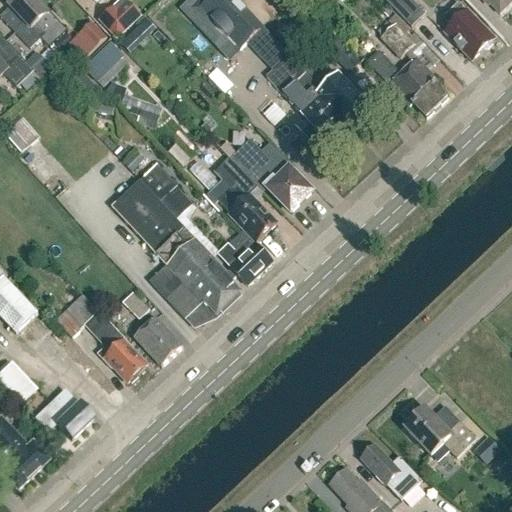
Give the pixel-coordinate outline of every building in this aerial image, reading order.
[(30,0),(18,0),(10,8),(25,24),(14,34),(30,52),(41,42),(50,51),(68,34),(59,25),(49,14),(46,17),(30,0)] [(247,47),(264,31),(235,0),(211,0),(199,11),(239,54),(247,47)] [(414,33),(427,19),(408,0),(387,0),(385,2),(414,33)] [(511,0),(483,0),(501,18),(511,6),(511,0)] [(468,15),(459,6),(443,21),(452,31),(446,37),(473,65),(496,43),(469,15),(468,15)] [(128,7),(117,17),(109,9),(96,21),(117,43),(130,31),(141,21),(128,7)] [(121,44),(130,53),(152,31),(143,22),(121,44)] [(81,36),(96,52),(108,41),(93,25),(81,36)] [(401,64),(417,49),(397,28),(381,43),(401,64)] [(272,74),(283,64),(289,59),(289,58),(264,31),(247,47),(272,74)] [(324,50),(333,59),(343,50),(333,40),(324,50)] [(107,43),(81,71),(95,85),(122,57),(107,43)] [(2,65),(0,62),(0,79),(4,76),(17,91),(34,74),(15,54),(2,65)] [(329,88),(323,81),(318,81),(293,55),(289,58),(289,59),(283,64),(272,74),(266,80),(312,128),(305,136),(318,150),(329,141),(333,142),(337,140),(341,136),(343,132),(342,128),(343,127),(347,131),(369,110),(339,78),(329,88)] [(401,79),(379,56),(367,67),(411,112),(414,109),(427,123),(448,102),(436,89),(439,86),(417,64),(401,79)] [(36,57),(27,65),(38,76),(46,68),(36,57)] [(73,69),(67,74),(73,80),(78,75),(73,69)] [(82,75),(75,82),(87,95),(94,89),(82,75)] [(116,90),(113,101),(122,104),(126,93),(116,90)] [(143,114),(139,127),(155,132),(159,119),(143,114)] [(22,120),(1,134),(15,155),(36,142),(22,120)] [(244,176),(259,191),(264,187),(292,216),(314,195),(285,166),(276,174),(247,145),(230,161),(244,176)] [(252,198),(259,191),(244,176),(230,161),(215,176),(243,205),(231,217),(260,247),(279,229),(263,213),(264,211),(252,198)] [(141,185),(178,224),(193,210),(177,192),(178,191),(158,169),(141,185)] [(177,224),(178,224),(141,185),(113,212),(162,266),(166,270),(150,286),(186,323),(204,305),(218,318),(242,296),(225,279),(226,277),(199,248),(177,224)] [(249,289),(273,266),(251,242),(226,265),(249,289)] [(0,321),(16,338),(39,317),(5,281),(0,285),(0,321)] [(81,334),(81,333),(85,329),(83,327),(97,313),(84,299),(57,324),(73,342),(81,334)] [(138,323),(149,313),(140,303),(129,313),(138,323)] [(133,386),(140,379),(139,378),(148,369),(132,352),(131,350),(118,335),(97,313),(83,327),(85,329),(106,352),(99,358),(113,372),(115,372),(129,387),(131,385),(133,386)] [(163,370),(184,350),(157,321),(135,341),(163,370)] [(0,368),(0,390),(16,407),(32,392),(5,364),(0,368)] [(78,407),(65,394),(35,422),(48,436),(56,427),(72,444),(94,422),(79,406),(78,407)] [(449,438),(426,413),(406,432),(432,460),(445,448),(458,463),(478,444),(461,427),(449,438)] [(27,450),(0,422),(0,421),(0,466),(4,471),(0,475),(0,476),(17,494),(49,464),(32,446),(27,450)] [(485,468),(500,454),(487,441),(473,455),(485,468)] [(393,468),(377,450),(371,456),(369,455),(365,459),(366,460),(363,463),(379,480),(378,481),(384,488),(385,486),(403,504),(423,485),(400,461),(393,468)] [(360,487),(348,474),(332,490),(351,510),(349,511),(379,511),(384,507),(362,484),(360,487)]
